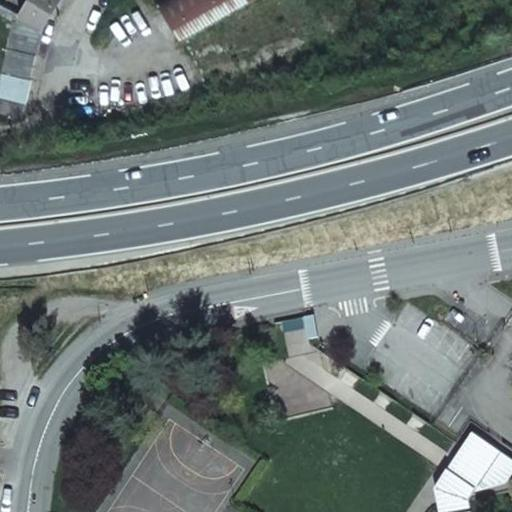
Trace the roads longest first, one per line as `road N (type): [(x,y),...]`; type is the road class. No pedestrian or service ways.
road 1 (unclassified): [(511,248),(162,312),(117,330),(44,407),(23,453),(20,511)]
road 2 (trunk): [(511,83),(281,152),(0,202)]
road 3 (trunk): [(0,245),(253,204),(511,134)]
